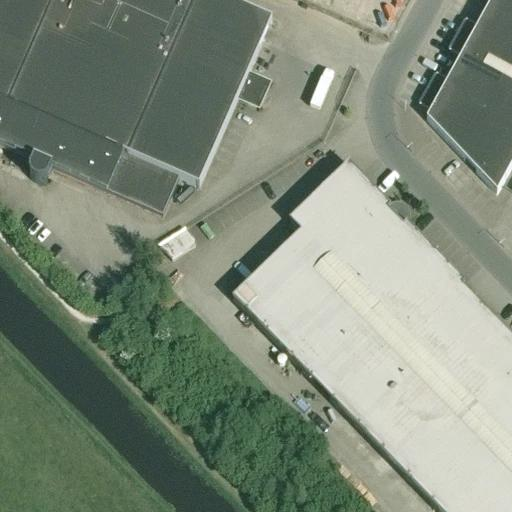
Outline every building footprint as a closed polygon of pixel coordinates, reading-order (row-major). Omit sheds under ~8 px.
[(0,0),(0,149),(33,164),(30,171),(29,173),(29,175),(29,176),(29,178),(30,180),(31,182),(32,183),(33,184),(35,185),(36,186),(38,186),(40,186),(42,186),(43,186),(45,185),(47,184),(48,183),(49,182),(50,180),(53,173),(162,221),(179,183),(199,191),(239,99),(257,107),(266,88),(248,80),(272,24),(217,0),(0,0)] [(479,26),(511,44),(511,0),(480,0),(480,1),(490,6),(479,26)] [(511,118),(511,44),(479,26),(478,29),(468,23),(467,25),(468,25),(452,54),(451,54),(451,55),(460,60),(448,83),(511,118)] [(421,109),(431,114),(426,122),(497,196),(511,168),(511,118),(448,83),(438,78),(438,79),(422,108),(421,109)] [(300,236),(233,302),(435,511),(511,511),(511,341),(461,290),(464,287),(407,227),(403,231),(386,213),(390,210),(349,167),(289,225),(300,236)] [(196,243),(185,231),(158,249),(172,263),(195,248),(196,243)] [(265,384),(253,393),(268,411),(279,402),(265,384)]
